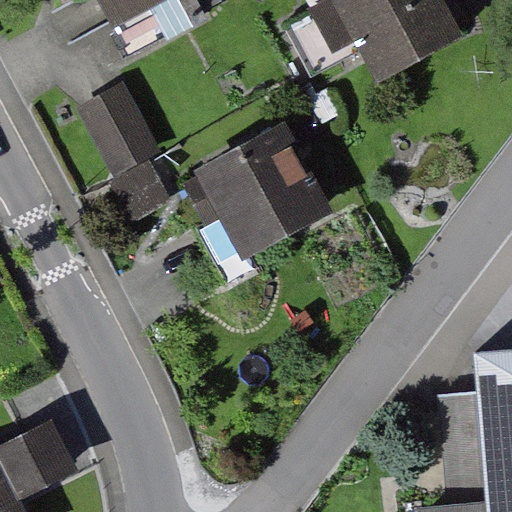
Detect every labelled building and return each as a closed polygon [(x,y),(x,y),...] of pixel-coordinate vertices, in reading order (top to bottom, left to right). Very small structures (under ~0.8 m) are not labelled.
[(92,0),(106,25),(154,0),(92,0)] [(481,41),(459,0),(348,0),(347,1),(391,87),(481,41)] [(96,98),(73,110),(109,174),(153,150),(117,86),(96,98)] [(325,214),(279,127),(186,176),(192,186),(219,238),(232,263),(325,214)] [(167,200),(148,164),(108,185),(127,221),(167,200)] [(511,511),(511,349),(487,352),(489,386),(447,389),(455,500),(425,502),(425,511),(511,511)] [(65,422),(9,451),(35,502),(91,473),(91,472),(65,422)] [(0,455),(0,511),(39,511),(35,502),(9,451),(0,455)]
